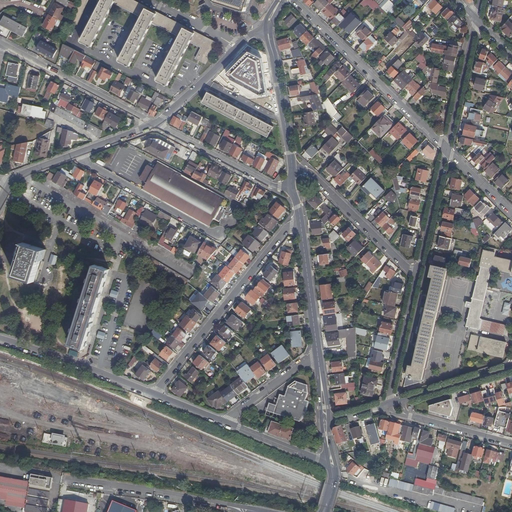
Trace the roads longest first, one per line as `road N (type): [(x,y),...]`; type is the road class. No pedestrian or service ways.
road 1 (residential): [(153,394),(286,227),(298,223)]
road 2 (residential): [(293,0),(445,149)]
road 3 (residential): [(2,45),(154,122)]
road 4 (residential): [(417,271),(308,172),(290,166)]
road 5 (residential): [(0,339),(153,394)]
road 6 (residential): [(76,154),(214,234)]
road 7 (unclassified): [(69,483),(226,506)]
road 8 (tertiary): [(290,166),(268,19)]
road 9 (residential): [(287,186),(154,122)]
road 10 (residential): [(417,271),(387,404)]
road 11 (tertiary): [(316,355),(298,223)]
road 12 (residential): [(476,21),(445,149)]
road 13 (residential): [(445,149),(417,271)]
